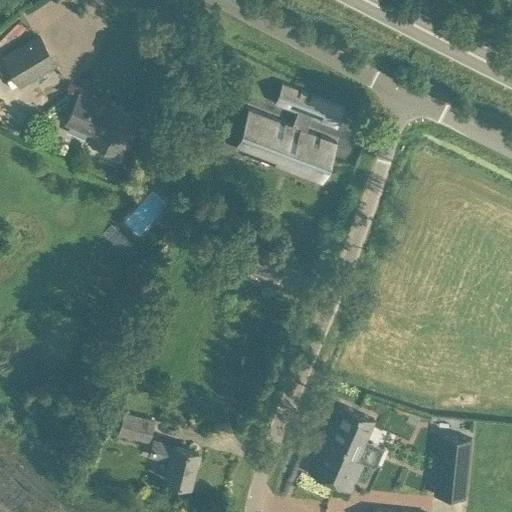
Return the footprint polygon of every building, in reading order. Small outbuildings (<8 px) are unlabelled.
[(1,55),(19,83),(54,62),(37,34),(1,55)] [(250,109),(239,140),(262,149),(265,142),(281,148),(277,158),(276,159),(318,176),(332,141),(335,142),(335,141),(305,129),(306,128),(318,96),(283,83),(277,101),(297,109),(292,123),(292,124),(248,107),(248,109),(250,109)] [(118,152),(128,130),(136,111),(108,99),(104,108),(93,103),(94,100),(79,93),(71,111),(67,121),(93,132),(89,140),(118,152)] [(279,277),(286,257),(255,245),(247,265),(279,277)] [(357,457),(374,418),(343,404),(330,433),(328,432),(310,472),(351,490),(354,483),(352,482),(354,479),(355,479),(364,461),(357,457)] [(149,438),(154,419),(123,411),(118,430),(149,438)] [(464,496),(470,437),(440,434),(434,493),(464,496)] [(199,450),(179,445),(174,444),(173,445),(154,440),(151,452),(170,458),(165,477),(190,484),(199,450)]
